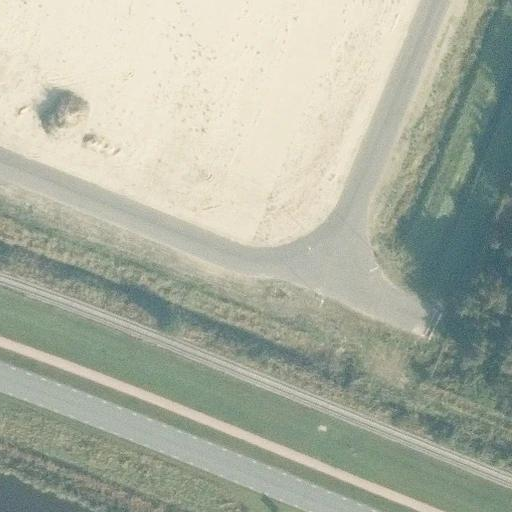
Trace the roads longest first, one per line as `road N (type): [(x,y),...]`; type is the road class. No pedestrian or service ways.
road 1 (unclassified): [(0,161),(263,259),(308,252),(342,216)]
road 2 (tertiary): [(350,511),(0,376)]
road 3 (unclassified): [(342,216),(431,0)]
